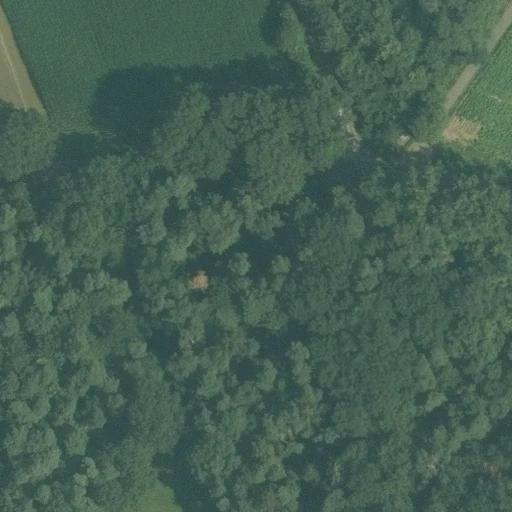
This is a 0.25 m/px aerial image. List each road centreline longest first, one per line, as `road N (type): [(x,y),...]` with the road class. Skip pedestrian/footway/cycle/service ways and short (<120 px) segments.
road 1 (unclassified): [(359,177),(0,190)]
road 2 (unclassified): [(304,0),(359,177)]
road 3 (unclassified): [(511,199),(359,177)]
